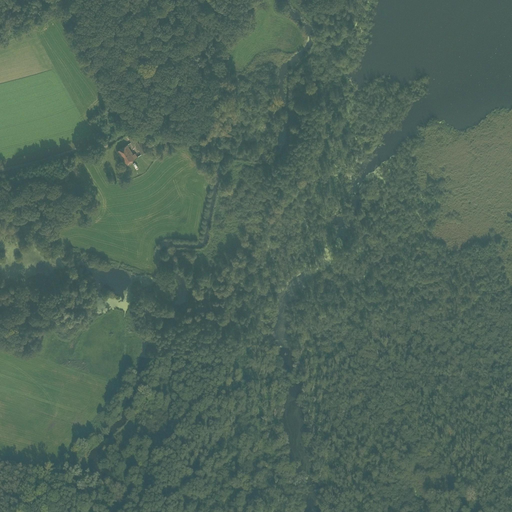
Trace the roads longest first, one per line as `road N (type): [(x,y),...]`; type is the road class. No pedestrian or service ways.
road 1 (track): [(134,125),(172,83),(203,0)]
road 2 (unclassified): [(0,170),(105,144),(134,125)]
